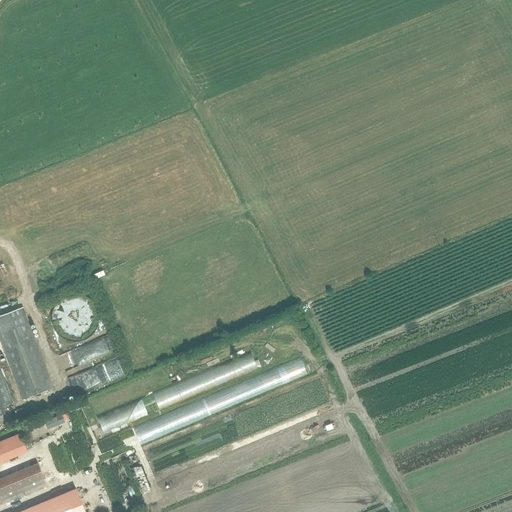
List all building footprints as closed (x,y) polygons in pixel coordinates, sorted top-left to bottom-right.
[(107,270),(97,273),(99,279),(109,276),(107,270)] [(51,388),(24,308),(0,316),(0,337),(21,398),(51,388)] [(79,348),(85,365),(90,363),(84,347),(79,348)] [(207,386),(260,369),(256,355),(202,373),(207,386)] [(0,414),(16,409),(0,366),(0,414)] [(100,370),(73,380),(77,391),(104,381),(100,370)] [(106,408),(122,402),(119,395),(104,400),(106,408)] [(106,431),(164,408),(159,396),(101,420),(106,431)] [(51,429),(63,424),(60,417),(48,422),(51,429)] [(21,434),(0,442),(0,462),(19,454),(17,450),(26,447),(21,434)] [(75,467),(80,465),(74,453),(69,456),(75,467)] [(38,463),(0,478),(0,505),(47,485),(38,463)] [(85,511),(76,489),(17,511),(85,511)]
